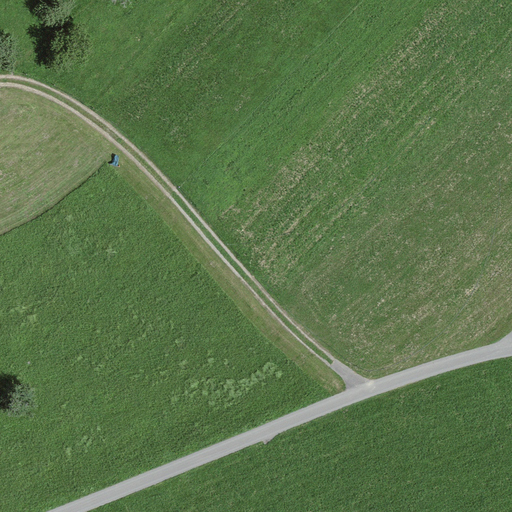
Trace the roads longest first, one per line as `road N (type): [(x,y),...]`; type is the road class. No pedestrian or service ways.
road 1 (track): [(374,389),(286,321),(150,170),(82,109),(28,81),(0,78)]
road 2 (unclassified): [(511,347),(435,366),(65,511)]
